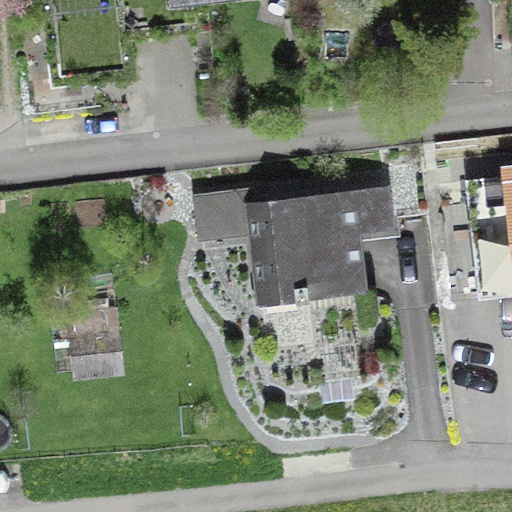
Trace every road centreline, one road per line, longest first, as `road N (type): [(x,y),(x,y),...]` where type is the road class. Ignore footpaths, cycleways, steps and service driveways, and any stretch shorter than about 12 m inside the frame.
road 1 (residential): [(0,174),(511,116)]
road 2 (residential): [(172,511),(511,476)]
